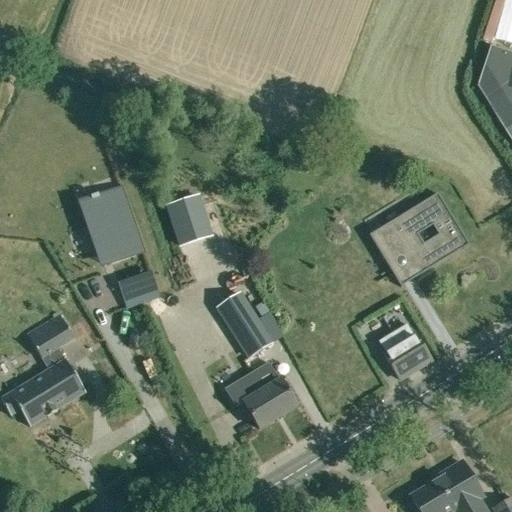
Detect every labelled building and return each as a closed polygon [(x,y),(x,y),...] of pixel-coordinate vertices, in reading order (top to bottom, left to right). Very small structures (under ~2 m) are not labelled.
[(476,86),(511,142),(511,54),(490,48),(476,86)] [(80,204),(102,267),(143,253),(121,190),(80,204)] [(437,195),(431,199),(433,202),(389,229),(416,274),(461,247),(463,250),(469,246),(437,195)] [(198,197),(166,208),(179,247),(211,237),(198,197)] [(160,298),(151,272),(119,283),(128,309),(160,298)] [(272,346),(238,294),(216,308),(249,360),(272,346)] [(56,411),(85,393),(80,384),(84,382),(74,366),(70,369),(57,349),(73,339),(58,315),(26,336),(48,371),(0,400),(10,417),(20,411),(30,427),(47,417),(48,418),(57,412),(56,411)] [(378,343),(384,353),(383,353),(399,380),(431,361),(415,334),(412,336),(406,326),(378,343)] [(268,364),(258,370),(259,371),(228,389),(228,388),(224,390),(236,410),(244,405),(259,430),(297,408),(282,382),(280,384),(268,364)] [(445,477),(437,482),(454,510),(452,511),(451,511),(488,511),(481,499),(482,498),(461,463),(443,474),(445,477)] [(437,482),(410,498),(419,511),(451,511),(452,511),(454,510),(437,482)] [(511,511),(511,498),(494,510),(494,511),(511,511)]
